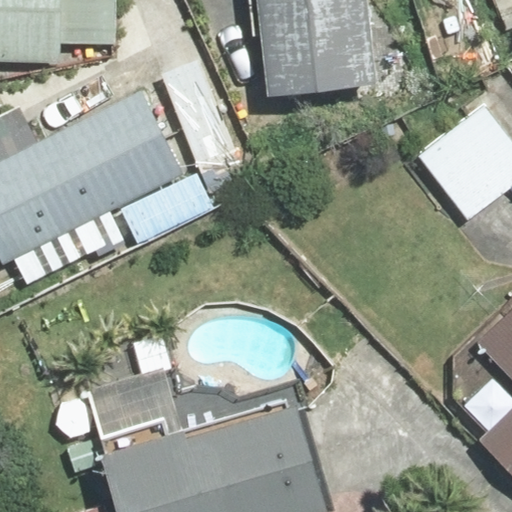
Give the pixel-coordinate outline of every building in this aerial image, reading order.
[(0,0),(0,61),(58,63),(58,46),(112,47),(113,0),(0,0)] [(249,0),(261,99),(365,87),(355,0),(249,0)] [(511,0),(488,0),(501,31),(511,26),(511,0)] [(195,60),(160,75),(201,168),(235,153),(195,60)] [(137,89),(0,158),(0,267),(182,175),(137,89)] [(511,141),(482,104),(417,157),(471,224),(511,190),(511,141)] [(511,306),(471,348),(511,387),(511,400),(471,442),(511,481),(511,306)] [(167,423),(154,370),(87,387),(100,440),(167,423)] [(286,397),(89,458),(105,511),(311,511),(321,509),(286,397)]
